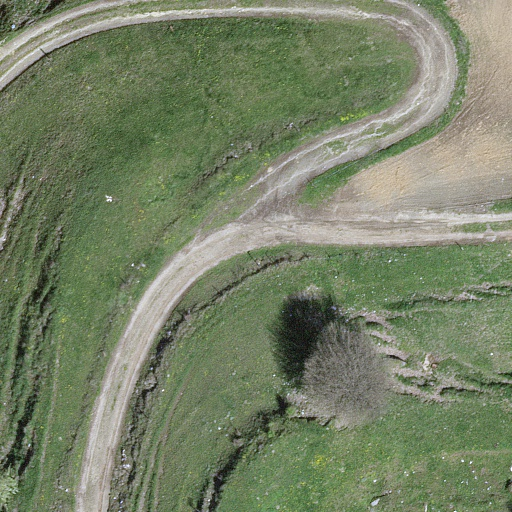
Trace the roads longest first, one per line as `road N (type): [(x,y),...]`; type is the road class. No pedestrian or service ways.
road 1 (track): [(511,222),(296,230),(208,255),(178,277),(144,321),(115,386),(93,466),(91,511)]
road 2 (track): [(374,0),(494,12),(421,113),(296,163),(254,198),(259,237)]
road 3 (track): [(0,75),(131,0)]
